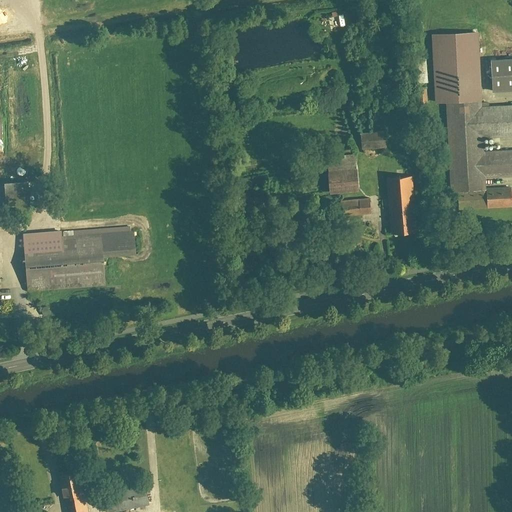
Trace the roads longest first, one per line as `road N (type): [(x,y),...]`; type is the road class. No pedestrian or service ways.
road 1 (unclassified): [(0,445),(511,337)]
road 2 (tertiary): [(511,264),(0,370)]
